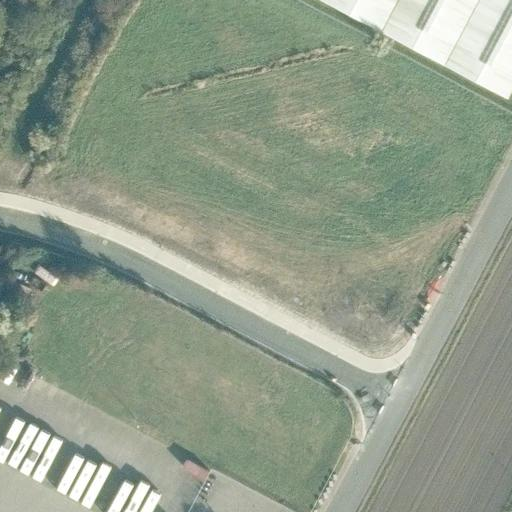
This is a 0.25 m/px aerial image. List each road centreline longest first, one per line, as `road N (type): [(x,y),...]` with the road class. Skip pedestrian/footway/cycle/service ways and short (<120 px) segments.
road 1 (residential): [(405,384),(157,252),(100,227),(0,201)]
road 2 (residential): [(405,384),(511,185)]
road 3 (residential): [(338,511),(405,384)]
